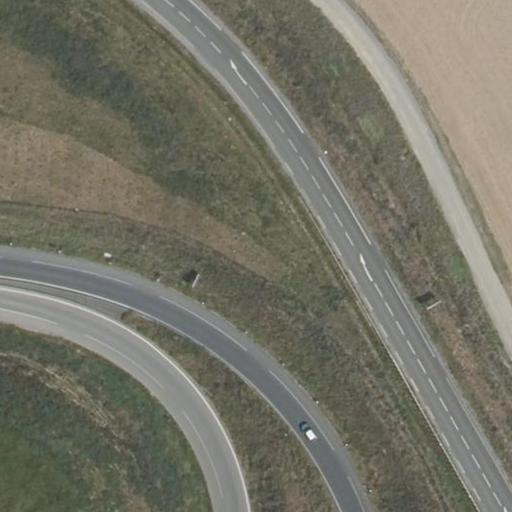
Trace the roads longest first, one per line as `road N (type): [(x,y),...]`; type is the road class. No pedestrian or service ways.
road 1 (tertiary): [(504,511),(274,117),(233,62),(163,0)]
road 2 (trunk): [(350,511),(291,413),(200,331),(151,303),(78,278),(0,266)]
road 3 (track): [(328,0),(365,44),(511,321)]
road 4 (trunk): [(0,298),(81,319),(142,350),(172,376),(216,447),(235,511)]
